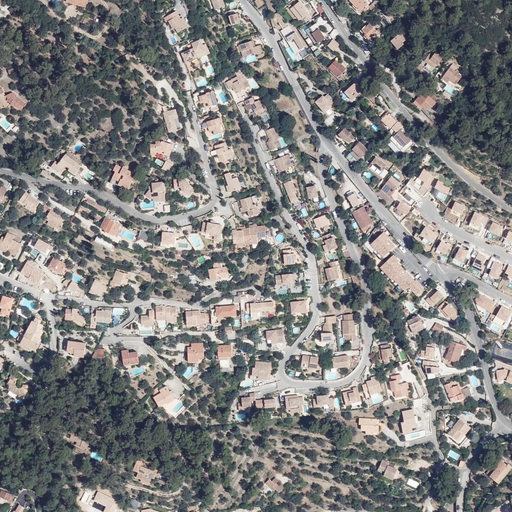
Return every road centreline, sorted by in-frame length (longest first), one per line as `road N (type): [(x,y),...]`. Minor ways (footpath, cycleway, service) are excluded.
road 1 (residential): [(241,0),(318,131),(465,301),(491,395),(507,422)]
road 2 (tertiary): [(322,0),(438,151),(511,209)]
road 3 (residential): [(42,298),(200,307)]
road 4 (residential): [(89,511),(97,490),(111,483),(175,493),(187,469),(179,451)]
road 5 (unknown): [(134,303),(110,338),(209,332)]
